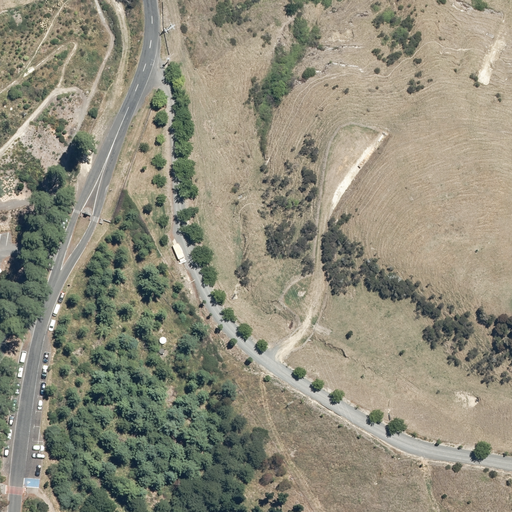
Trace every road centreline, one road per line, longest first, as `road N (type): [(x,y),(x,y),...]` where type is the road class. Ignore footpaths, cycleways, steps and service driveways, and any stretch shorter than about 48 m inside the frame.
road 1 (tertiary): [(62,263),(38,333),(14,511)]
road 2 (tertiary): [(151,0),(147,59),(110,153)]
road 3 (tertiary): [(110,153),(95,216),(62,263)]
road 4 (tertiary): [(62,263),(76,210),(110,153)]
